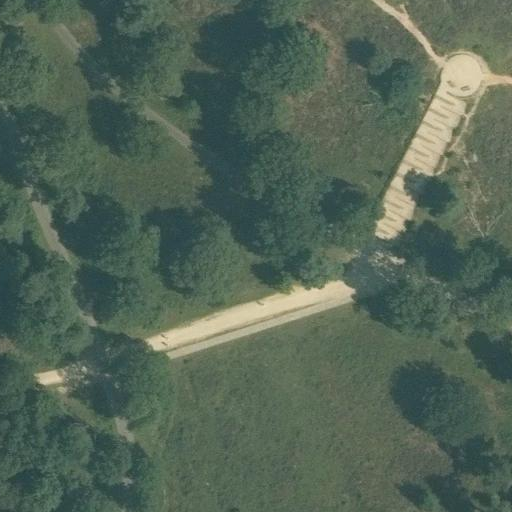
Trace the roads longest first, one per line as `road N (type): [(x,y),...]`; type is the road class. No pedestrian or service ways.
road 1 (track): [(415,277),(149,114),(81,53),(40,0)]
road 2 (track): [(104,363),(0,92)]
road 3 (unknown): [(166,511),(167,357),(160,345)]
road 4 (track): [(128,511),(126,432),(109,376)]
